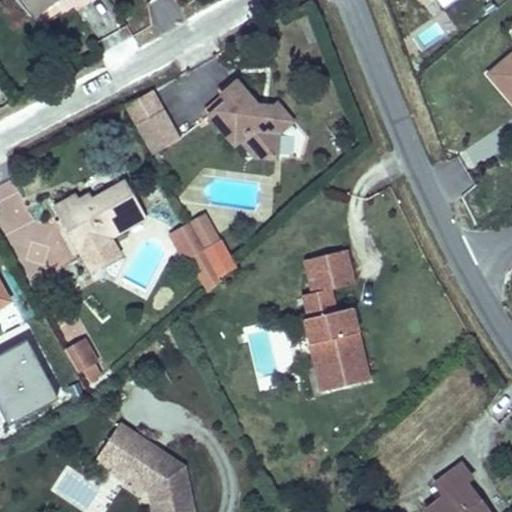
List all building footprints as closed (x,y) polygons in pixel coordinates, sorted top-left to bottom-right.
[(63,0),(71,12),(88,0),(25,0),(37,17),(59,0),(63,0)] [(424,0),(432,0),(438,8),(450,0),(416,0),(419,4),(424,0)] [(511,53),(483,76),(508,108),(511,104),(511,53)] [(273,142),(287,127),(270,109),(261,120),(229,87),(213,100),(219,106),(200,121),(229,152),(235,145),(250,161),(273,162),(273,142)] [(146,117),(130,125),(146,154),(173,140),(157,111),(146,117)] [(75,211),(71,205),(69,201),(47,214),(84,277),(115,258),(107,245),(141,223),(119,187),(85,206),(75,211)] [(82,200),(71,205),(75,211),(85,206),(82,200)] [(192,217),(182,223),(190,236),(199,231),(192,217)] [(185,256),(198,249),(190,236),(182,223),(170,229),(185,256)] [(190,236),(198,249),(207,244),(199,231),(190,236)] [(303,261),(311,294),(332,289),(356,284),(348,250),(303,261)] [(307,323),(338,315),(332,289),(311,294),(301,296),(307,323)] [(373,383),(357,311),(338,315),(307,323),(303,323),(320,395),(373,383)] [(67,345),(83,382),(102,373),(86,336),(67,345)] [(24,337),(0,349),(0,418),(3,424),(56,395),(24,337)] [(195,511),(185,469),(163,454),(160,458),(150,451),(153,447),(121,425),(97,461),(112,472),(121,458),(136,468),(127,480),(147,494),(150,511),(195,511)] [(160,458),(163,454),(153,447),(150,451),(160,458)] [(125,484),(127,480),(136,468),(121,458),(112,472),(110,474),(125,484)] [(430,511),(491,511),(467,476),(470,474),(462,463),(435,483),(444,495),(427,508),(430,511)]
